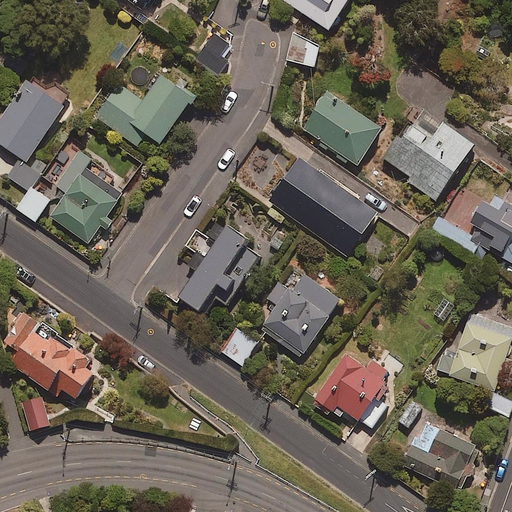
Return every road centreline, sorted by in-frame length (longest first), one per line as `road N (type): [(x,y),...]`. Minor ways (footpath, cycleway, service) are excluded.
road 1 (residential): [(398,511),(103,303)]
road 2 (residential): [(265,18),(243,101),(103,303)]
road 3 (tertiary): [(0,480),(75,463),(178,466),(301,511)]
road 4 (residential): [(103,303),(0,229)]
